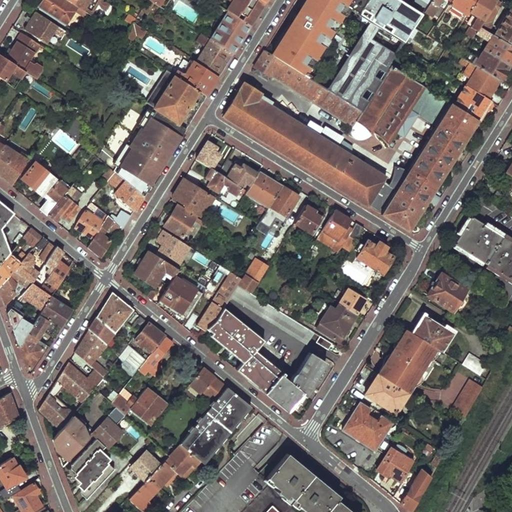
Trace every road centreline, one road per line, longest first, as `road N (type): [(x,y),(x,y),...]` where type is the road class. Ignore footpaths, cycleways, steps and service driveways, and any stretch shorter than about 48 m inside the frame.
road 1 (residential): [(304,442),(105,279)]
road 2 (residential): [(207,116),(422,250)]
road 3 (residential): [(304,442),(422,250)]
road 4 (residential): [(207,116),(105,279)]
road 5 (residential): [(422,250),(511,106)]
road 6 (residential): [(105,279),(45,374),(23,391)]
road 7 (residential): [(281,0),(207,116)]
road 8 (residential): [(105,279),(0,193)]
road 9 (residential): [(68,511),(23,391)]
